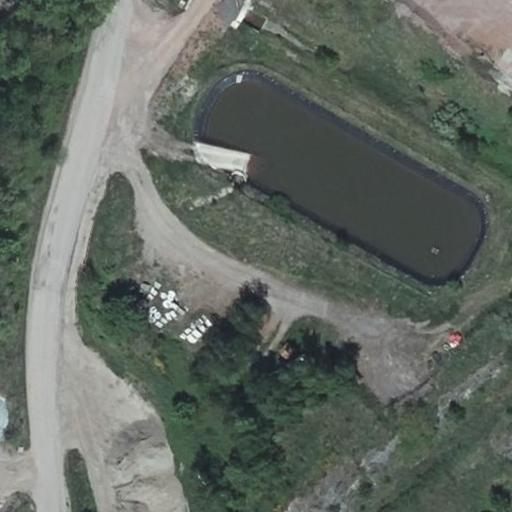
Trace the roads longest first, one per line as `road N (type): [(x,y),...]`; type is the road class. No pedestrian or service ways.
road 1 (track): [(206,0),(159,61),(106,107),(151,216),(355,323),(436,322),(511,290)]
road 2 (track): [(351,511),(511,384)]
